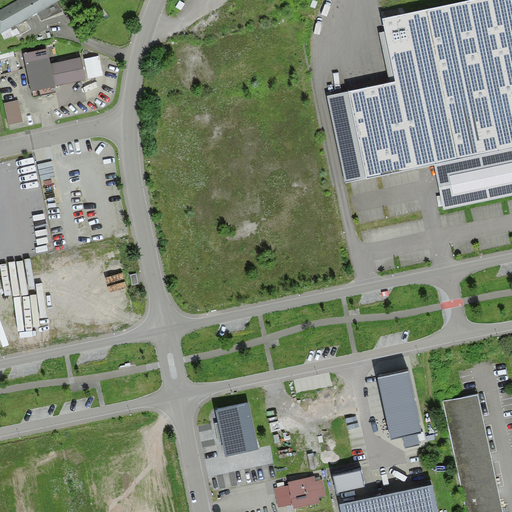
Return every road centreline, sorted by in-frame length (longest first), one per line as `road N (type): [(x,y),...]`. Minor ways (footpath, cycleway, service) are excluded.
road 1 (residential): [(443,271),(165,329)]
road 2 (residential): [(178,394),(455,336)]
road 3 (residential): [(165,329),(130,125)]
road 4 (residential): [(0,432),(178,394)]
road 5 (residential): [(165,329),(0,365)]
road 6 (residential): [(130,125),(0,148)]
road 7 (residential): [(158,0),(138,60),(130,125)]
road 8 (residential): [(202,511),(178,394)]
